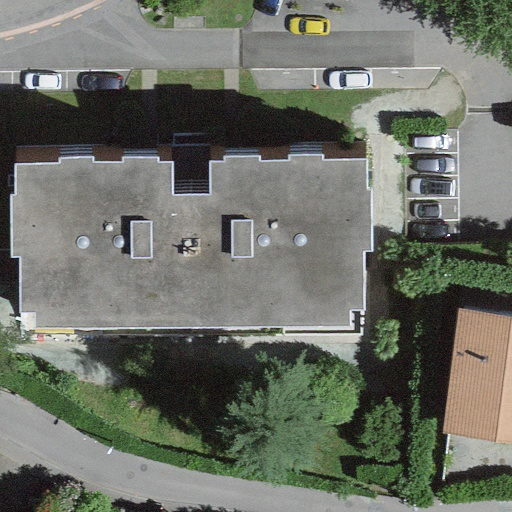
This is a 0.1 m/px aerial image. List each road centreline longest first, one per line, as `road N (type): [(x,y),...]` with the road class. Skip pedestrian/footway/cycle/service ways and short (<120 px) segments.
road 1 (unknown): [(39,19),(381,17),(511,5)]
road 2 (tertiary): [(0,414),(89,463),(330,511)]
